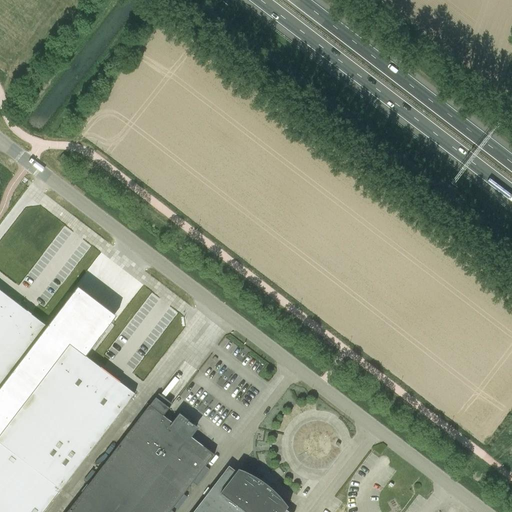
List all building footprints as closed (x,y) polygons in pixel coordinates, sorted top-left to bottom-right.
[(72,161),(63,154),(59,159),(68,166),(72,161)] [(0,387),(47,326),(0,289),(0,387)] [(0,511),(43,511),(135,393),(70,344),(57,360),(51,356),(40,370),(46,375),(0,434),(0,511)] [(150,405),(149,404),(66,511),(168,511),(214,454),(190,436),(196,427),(180,415),(174,423),(164,415),(170,407),(156,397),(150,405)] [(192,511),(289,511),(229,465),(192,511)]
